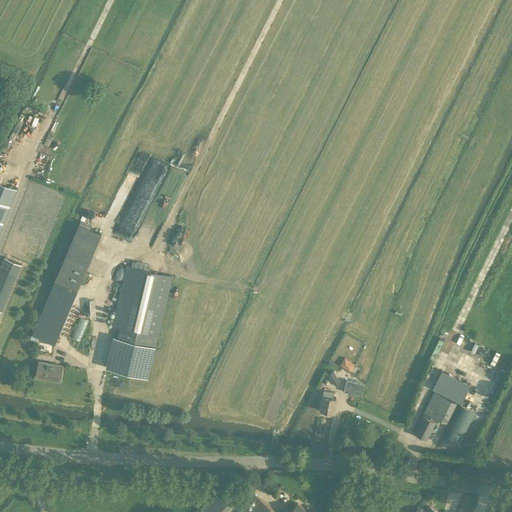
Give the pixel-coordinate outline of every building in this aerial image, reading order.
[(150,157),(126,214),(143,221),(142,223),(162,232),(187,173),(150,157)] [(0,230),(16,190),(0,183),(0,230)] [(107,218),(103,217),(85,209),(80,220),(102,229),(107,218)] [(5,257),(0,267),(0,310),(1,312),(22,264),(5,257)] [(77,290),(55,280),(32,335),(54,344),(77,290)] [(134,312),(116,308),(112,325),(130,330),(134,312)] [(73,338),(83,340),(88,318),(79,316),(73,338)] [(109,367),(153,377),(160,345),(116,336),(109,367)] [(344,357),(340,364),(350,371),(355,364),(344,357)] [(59,381),(62,366),(39,361),(36,377),(59,381)] [(501,369),(496,379),(501,382),(506,371),(501,369)] [(442,370),(433,387),(461,401),(469,384),(442,370)] [(334,385),(340,382),(333,371),(328,374),(334,385)] [(347,380),(344,391),(361,396),(364,384),(347,380)] [(322,396),(320,410),(334,412),(336,398),(332,398),(333,392),(323,390),(322,396)] [(456,402),(435,391),(425,411),(446,422),(456,402)] [(459,403),(442,436),(460,445),(477,412),(459,403)] [(426,439),(435,421),(423,415),(414,433),(426,439)] [(274,511),(255,495),(239,511),(274,511)] [(308,511),(298,503),(289,511),(308,511)]
